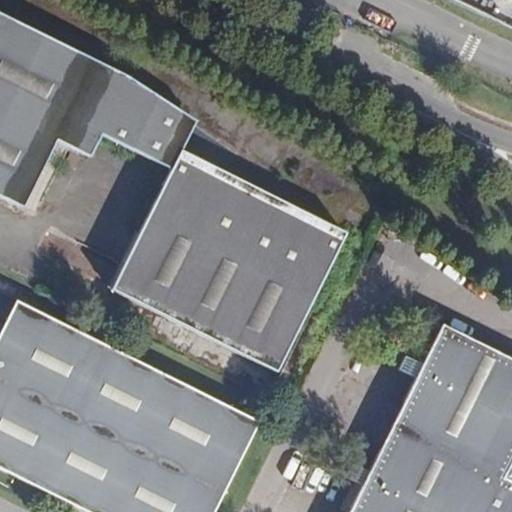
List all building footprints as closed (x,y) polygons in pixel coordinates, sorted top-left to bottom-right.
[(60,131),(95,148),(101,137),(124,148),(157,101),(117,74),(0,17),(0,197),(21,208),(27,196),(55,142),(60,131)] [(157,101),(124,148),(171,171),(180,153),(194,125),(157,101)] [(90,160),(95,148),(60,131),(55,142),(69,150),(90,160)] [(180,153),(171,171),(111,293),(276,374),(345,234),(180,153)] [(31,339),(43,315),(15,302),(3,325),(0,330),(0,359),(14,331),(31,339)] [(215,511),(260,423),(43,315),(31,339),(14,331),(0,359),(0,471),(81,511),(215,511)] [(511,511),(511,361),(443,327),(423,367),(406,358),(399,372),(416,381),(369,473),(353,465),(345,479),(363,488),(351,511),(511,511)]
